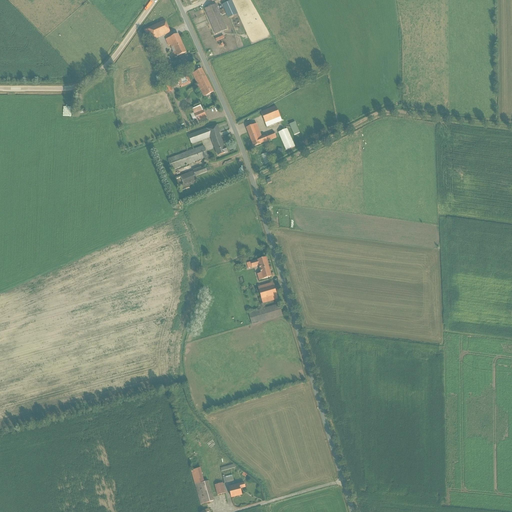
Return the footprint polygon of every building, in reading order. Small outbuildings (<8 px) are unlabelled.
[(232,2),(223,6),(228,17),(237,14),(232,2)] [(216,4),(205,9),(215,35),(227,30),(216,4)] [(144,30),(149,42),(170,32),(165,21),(144,30)] [(174,58),(186,53),(178,34),(165,40),(168,47),(170,46),(173,53),(172,53),(174,58)] [(157,58),(163,56),(156,42),(150,44),(157,58)] [(182,71),(178,66),(166,74),(169,79),(175,75),(176,75),(182,71)] [(204,97),(213,92),(201,69),(192,74),(197,85),(199,90),(200,90),(204,97)] [(181,88),(191,83),(186,73),(176,78),(177,79),(178,81),(181,88)] [(163,87),(168,94),(173,90),(171,86),(170,87),(168,84),(163,87)] [(197,121),(207,118),(203,111),(200,105),(192,109),(197,121)] [(275,106),(261,112),(266,128),(282,121),(275,106)] [(295,122),(289,125),(294,136),(299,133),(295,122)] [(246,128),(253,147),(276,138),(274,133),(265,136),(261,137),(257,124),(246,128)] [(220,133),(217,125),(188,136),(191,144),(210,138),(210,137),(220,133)] [(286,129),(278,133),(286,151),(294,147),(286,129)] [(217,156),(227,152),(225,147),(224,148),(220,137),(211,141),(217,156)] [(203,146),(167,159),(172,170),(207,157),(203,146)] [(266,153),(261,155),(265,164),(269,163),(266,153)] [(193,171),(175,178),(179,187),(180,187),(181,189),(194,184),(194,182),(197,181),(196,176),(211,170),(209,167),(205,168),(205,167),(201,168),(201,167),(192,170),(193,171)] [(188,201),(200,195),(199,192),(186,198),(188,201)] [(258,281),(271,277),(266,258),(246,263),(248,269),(252,268),(259,266),(261,273),(257,274),(258,281)] [(258,287),(262,304),(278,299),(273,283),(258,287)] [(248,313),(251,325),(282,316),(279,305),(248,313)] [(191,471),(200,505),(214,501),(208,481),(204,483),(200,468),(191,471)] [(222,478),(224,484),(233,481),(232,475),(222,478)] [(214,485),(217,496),(225,493),(222,483),(214,485)] [(245,488),(244,483),(229,487),(231,498),(242,495),(240,489),(245,488)]
